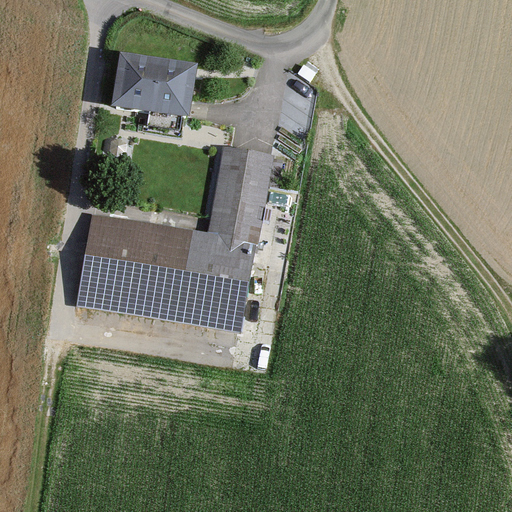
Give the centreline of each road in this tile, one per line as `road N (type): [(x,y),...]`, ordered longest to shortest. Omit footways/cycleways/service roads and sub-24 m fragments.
road 1 (track): [(308,33),(327,69),(325,93),(286,344),(257,365)]
road 2 (track): [(56,329),(103,0)]
road 3 (track): [(511,319),(327,69)]
road 4 (track): [(138,0),(271,45),(308,33),(328,0)]
road 5 (track): [(56,329),(257,365)]
road 6 (track): [(56,329),(31,511)]
